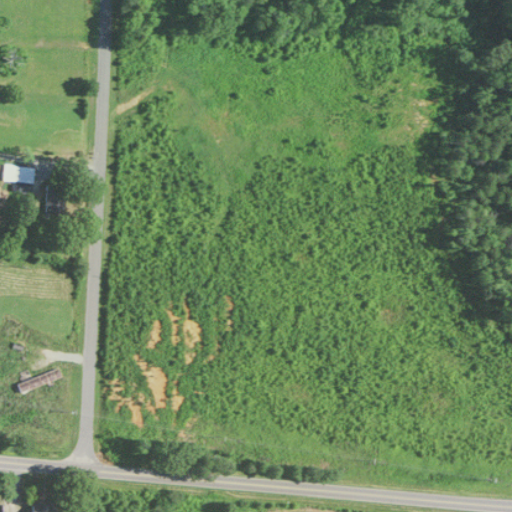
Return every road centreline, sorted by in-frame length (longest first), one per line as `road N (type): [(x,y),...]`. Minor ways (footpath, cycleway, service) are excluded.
road 1 (tertiary): [(0,460),(511,506)]
road 2 (residential): [(82,469),(104,0)]
